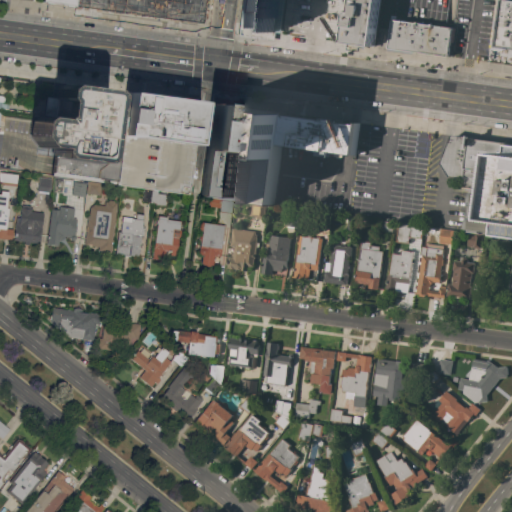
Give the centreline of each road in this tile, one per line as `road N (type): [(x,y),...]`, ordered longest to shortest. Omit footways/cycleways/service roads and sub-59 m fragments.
road 1 (residential): [(0,280),(24,273),(511,342)]
road 2 (primary): [(243,511),(0,314)]
road 3 (primary): [(209,63),(195,51),(0,24)]
road 4 (primary): [(0,376),(165,511)]
road 5 (primary): [(511,105),(304,76)]
